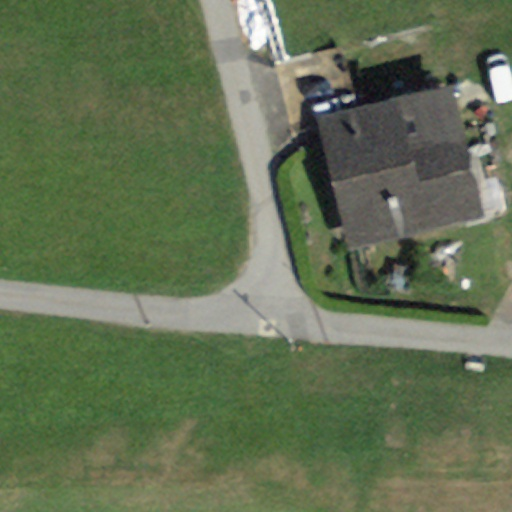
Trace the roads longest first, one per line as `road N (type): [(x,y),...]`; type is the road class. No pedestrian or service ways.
road 1 (residential): [(212,0),(262,192),(269,320)]
road 2 (residential): [(269,320),(0,296)]
road 3 (residential): [(511,344),(269,320)]
